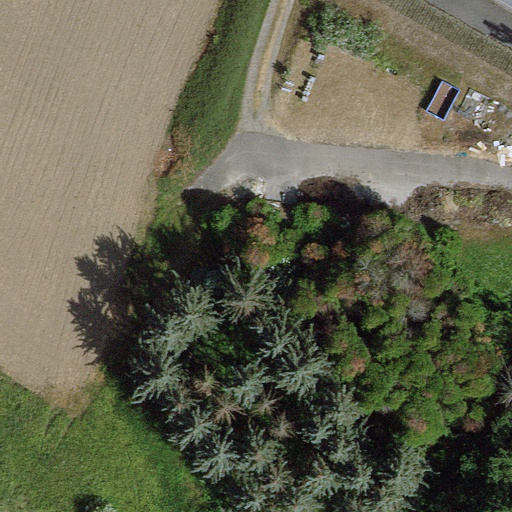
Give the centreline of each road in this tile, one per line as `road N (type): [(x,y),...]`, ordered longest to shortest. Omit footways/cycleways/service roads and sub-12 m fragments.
road 1 (track): [(233,151),(484,162),(511,172)]
road 2 (track): [(254,152),(256,91),(282,0)]
